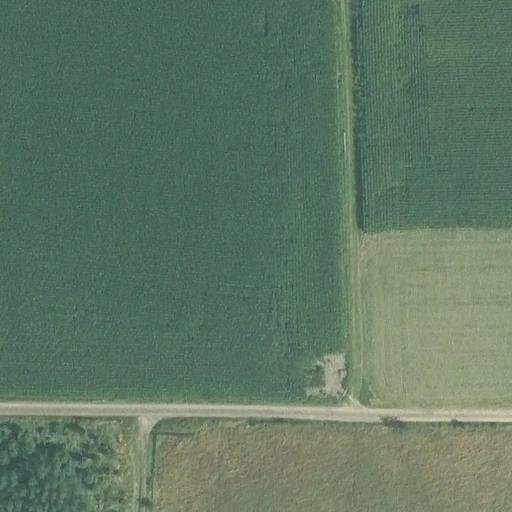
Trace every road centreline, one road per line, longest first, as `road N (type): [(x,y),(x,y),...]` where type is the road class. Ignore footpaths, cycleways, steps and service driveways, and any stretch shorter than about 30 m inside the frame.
road 1 (track): [(348,0),(358,380),(351,416)]
road 2 (track): [(351,416),(0,408)]
road 3 (track): [(351,416),(511,416)]
